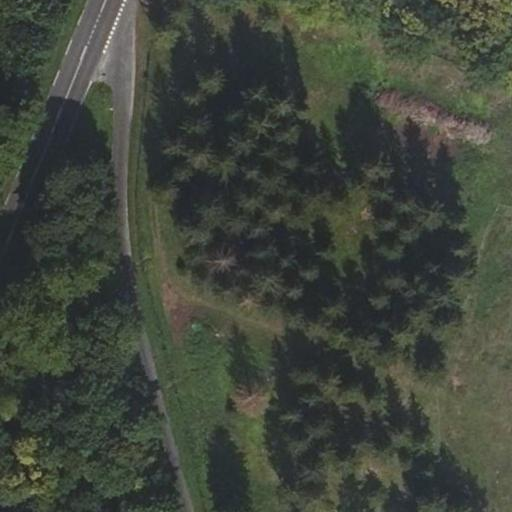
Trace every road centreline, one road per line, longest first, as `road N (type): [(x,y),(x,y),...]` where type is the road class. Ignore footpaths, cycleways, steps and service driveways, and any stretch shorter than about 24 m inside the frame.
road 1 (unclassified): [(192,511),(126,267),(124,50),(96,27)]
road 2 (primary): [(0,267),(96,27)]
